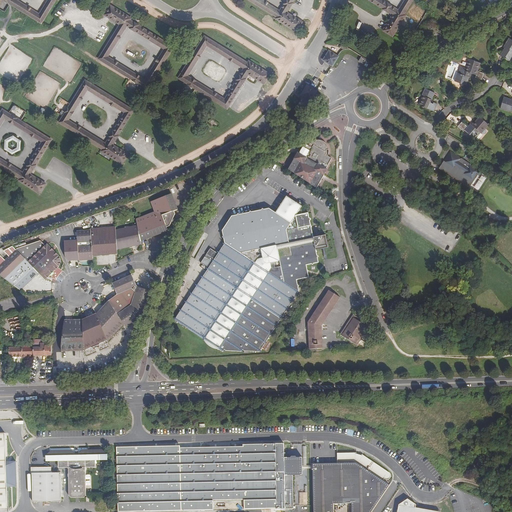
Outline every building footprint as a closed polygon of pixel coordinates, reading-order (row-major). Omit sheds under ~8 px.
[(3,0),(43,23),(56,0),(3,0)] [(276,18),(297,31),(303,22),(297,18),(287,12),(294,0),(249,0),(269,12),(273,14),(277,16),(276,18)] [(405,15),(403,14),(411,0),(369,0),(393,14),(383,30),(392,36),(405,15)] [(138,26),(134,23),(130,20),(131,18),(110,5),(104,15),(111,19),(120,25),(98,59),(129,78),(139,85),(147,89),(173,47),(138,26)] [(248,62),(244,59),(239,57),(204,36),(179,78),(228,107),(249,73),(258,78),(264,82),(270,73),(249,60),(248,62)] [(505,49),(501,55),(509,61),(511,56),(511,39),(509,38),(504,46),(506,47),(505,49)] [(323,60),(332,66),(338,56),(337,56),(329,51),(323,60)] [(458,73),(455,81),(466,85),(471,73),(476,75),(475,77),(482,80),(484,73),(478,71),(481,63),(469,59),(465,70),(460,69),(459,73),(458,73)] [(112,145),(115,140),(118,135),(133,111),(85,81),(70,105),(65,113),(63,116),(59,123),(102,149),(101,151),(122,165),(128,155),(127,154),(122,151),(112,145)] [(301,95),(310,101),(316,92),(316,91),(307,86),(301,95)] [(435,93),(425,88),(422,96),(423,97),(420,105),(434,111),(437,104),(434,102),(434,104),(430,102),(435,93)] [(511,100),(511,101),(511,100),(504,97),(500,109),(511,112),(511,100)] [(14,105),(8,114),(12,116),(17,107),(14,105)] [(2,111),(0,114),(0,167),(20,180),(19,181),(40,194),(46,185),(45,184),(40,181),(33,177),(30,175),(36,166),(51,141),(20,122),(2,111)] [(454,122),(456,119),(449,114),(447,117),(454,122)] [(477,136),(478,135),(481,132),(481,133),(489,125),(480,117),(474,123),(474,124),(473,125),(471,123),(468,126),(462,121),(458,126),(464,131),(465,130),(475,139),(477,136)] [(326,173),(328,170),(334,161),(329,158),(331,154),(331,152),(330,149),(328,148),(326,146),(324,145),(322,144),(319,145),(315,145),(313,147),(311,148),(309,151),(305,148),(300,155),(298,158),(297,157),(288,170),(317,189),(327,174),(326,173)] [(465,165),(461,162),(459,161),(461,158),(450,151),(443,162),(454,169),(457,166),(458,167),(462,169),(464,171),(462,174),(473,181),(480,170),(469,163),(467,166),(465,165)] [(469,158),(465,156),(461,162),(465,165),(469,158)] [(452,185),(462,169),(458,167),(454,174),(450,180),(448,182),(452,185)] [(475,184),(479,187),(486,178),(482,175),(475,184)] [(195,276),(193,282),(198,286),(182,311),(175,322),(223,353),(224,351),(228,353),(231,353),(232,351),(234,353),(236,352),(237,351),(239,352),(242,352),(243,350),(246,352),(249,352),(250,351),(252,352),(255,351),(256,351),(257,351),(260,351),(299,292),(297,280),(309,277),(306,265),(319,262),(316,250),(328,248),(326,235),(317,237),(313,234),(308,213),(303,214),(301,208),(302,206),(287,196),(276,213),(269,208),(232,216),(222,231),(225,244),(219,254),(210,248),(206,254),(207,255),(206,257),(204,257),(201,263),(203,265),(201,267),(200,266),(196,274),(197,274),(195,276)] [(138,225),(141,241),(151,239),(169,234),(169,231),(171,229),(176,220),(176,217),(179,216),(175,200),(154,206),(157,216),(137,221),(138,225)] [(141,241),(138,225),(116,230),(117,250),(128,248),(142,244),(141,241)] [(117,250),(116,230),(116,227),(92,229),(92,230),(93,255),(106,255),(117,254),(117,250)] [(93,255),(92,230),(78,231),(78,240),(65,241),(66,256),(68,255),(69,260),(80,260),(84,260),(93,259),(93,255)] [(29,263),(48,244),(47,243),(28,262),(29,263)] [(29,263),(38,273),(45,280),(46,280),(54,272),(59,268),(61,262),(59,255),(48,244),(29,263)] [(29,263),(28,262),(26,259),(5,279),(20,290),(38,273),(29,263)] [(135,287),(130,275),(110,284),(111,288),(115,295),(135,287)] [(111,299),(107,302),(107,303),(123,326),(125,329),(140,318),(143,315),(147,299),(149,292),(135,287),(115,296),(111,299)] [(312,320),(330,292),(329,291),(310,319),(312,320)] [(319,326),(338,297),(330,292),(312,320),(310,319),(308,323),(308,327),(310,327),(310,349),(319,348),(319,326)] [(319,326),(321,327),(339,298),(338,297),(319,326)] [(96,314),(106,340),(107,341),(123,326),(107,303),(100,309),(96,314)] [(106,340),(96,314),(89,318),(83,321),(84,350),(107,341),(106,340)] [(351,316),(369,328),(370,326),(353,314),(351,316)] [(369,328),(351,316),(339,333),(356,345),(369,328)] [(84,350),(83,321),(72,321),(64,320),(62,345),(62,351),(84,350)] [(33,343),(33,356),(52,356),(52,346),(45,346),(45,343),(43,343),(43,342),(41,342),(41,340),(33,340),(33,342),(33,343)] [(33,356),(33,343),(30,343),(28,343),(22,344),(22,347),(10,347),(10,357),(33,356)] [(0,508),(8,508),(7,487),(17,487),(16,461),(6,462),(4,434),(0,433),(0,508)] [(293,508),(292,475),(303,475),(302,457),(297,458),(296,456),(291,456),(290,458),(287,458),(284,458),(284,443),(266,444),(243,444),(243,446),(180,447),(180,446),(116,447),(116,457),(117,457),(118,511),(179,511),(179,509),(184,509),(184,511),(214,510),(213,501),(244,501),(245,510),(256,510),(293,509),(293,508)] [(75,450),(54,450),(51,453),(51,462),(59,461),(59,468),(69,468),(70,496),(72,498),(85,498),(87,496),(87,468),(96,468),(96,461),(104,461),(105,459),(105,451),(103,449),(84,450),(83,451),(82,452),(82,456),(81,456),(81,454),(78,454),(78,456),(77,456),(77,453),(76,451),(75,450)] [(371,511),(389,485),(383,480),(384,479),(385,479),(386,480),(387,480),(389,479),(390,479),(390,478),(391,477),(391,476),(391,474),(384,465),(362,454),(362,455),(356,453),(356,452),(337,453),(337,463),(313,464),(313,511),(333,511),(333,504),(351,503),(351,511),(371,511)] [(34,468),(34,473),(33,473),(33,474),(34,474),(35,502),(63,502),(62,473),(52,473),(52,467),(51,467),(51,468),(34,468)] [(398,506),(397,511),(439,511),(440,511),(414,508),(414,505),(407,499),(398,506)]
